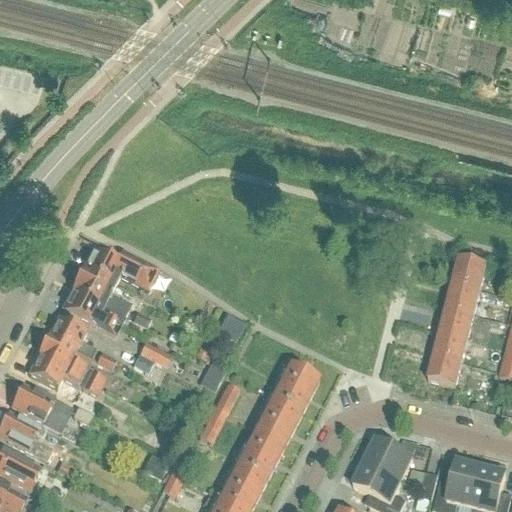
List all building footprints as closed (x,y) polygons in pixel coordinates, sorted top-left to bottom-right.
[(116,269),(93,257),(83,276),(114,292),(119,282),(147,297),(158,276),(122,258),(116,269)] [(459,267),(452,291),(480,298),(486,274),(459,267)] [(83,276),(72,297),(124,324),(131,310),(110,300),(114,292),(83,276)] [(452,291),(446,315),(474,322),(480,298),(452,291)] [(114,342),(119,332),(124,324),(72,297),(63,315),(114,342)] [(446,315),(440,338),(468,345),(474,322),(446,315)] [(150,325),(138,319),(133,329),(145,335),(150,325)] [(48,343),(76,358),(91,365),(96,356),(81,348),(86,338),(58,324),(48,343)] [(234,348),(244,330),(235,325),(225,343),(234,348)] [(440,338),(434,362),(461,369),(468,345),(440,338)] [(48,343),(39,362),(101,393),(106,385),(91,378),(93,375),(87,373),(86,374),(72,367),(76,358),(48,343)] [(139,360),(154,368),(164,374),(171,363),(145,349),(139,360)] [(115,366),(101,359),(96,369),(109,376),(115,366)] [(154,368),(139,360),(133,372),(147,380),(154,368)] [(62,385),(77,392),(83,395),(82,397),(97,404),(101,393),(39,362),(29,382),(57,396),(62,385)] [(455,393),(461,369),(434,362),(428,386),(455,393)] [(500,384),(509,386),(511,376),(511,369),(504,368),(500,384)] [(280,389),(272,405),(302,421),(310,404),(319,387),(306,380),(302,378),(289,372),(280,389)] [(227,390),(222,400),(234,407),(239,396),(227,390)] [(11,414),(42,430),(58,439),(65,426),(70,416),(34,397),(32,401),(21,395),(11,414)] [(222,400),(217,409),(230,415),(234,407),(222,400)] [(263,422),(254,439),(284,454),(293,438),(302,421),(272,405),(263,422)] [(217,409),(213,417),(225,423),(230,415),(217,409)] [(92,422),(77,414),(72,424),(87,432),(92,422)] [(213,417),(208,425),(221,431),(225,423),(213,417)] [(13,425),(7,422),(0,436),(0,438),(9,443),(7,447),(45,466),(50,456),(34,447),(40,435),(14,422),(13,425)] [(208,425),(204,433),(216,440),(221,431),(208,425)] [(204,433),(198,444),(211,450),(216,440),(204,433)] [(246,455),(237,472),(267,487),(276,471),(284,454),(254,439),(246,455)] [(375,448),(364,471),(402,489),(413,467),(375,448)] [(0,483),(29,498),(40,476),(2,456),(0,460),(0,459),(0,483)] [(179,461),(175,471),(187,477),(192,468),(179,461)] [(146,479),(159,485),(167,468),(154,462),(146,479)] [(471,511),(481,475),(457,469),(451,492),(440,489),(434,511),(471,511)] [(56,477),(75,487),(78,480),(59,471),(56,477)] [(175,471),(170,480),(183,486),(187,477),(175,471)] [(364,471),(353,493),(374,504),(370,511),(403,511),(406,508),(395,502),(402,489),(364,471)] [(226,493),(220,505),(233,511),(253,511),(258,504),(267,487),(237,472),(228,488),(226,493)] [(505,481),(481,475),(471,511),(509,511),(511,507),(500,504),(505,481)] [(170,480),(165,489),(178,495),(183,486),(170,480)] [(426,480),(420,504),(431,507),(437,483),(426,480)] [(0,511),(21,511),(26,503),(10,495),(0,489),(0,511)] [(178,495),(165,489),(161,498),(173,505),(178,495)]
